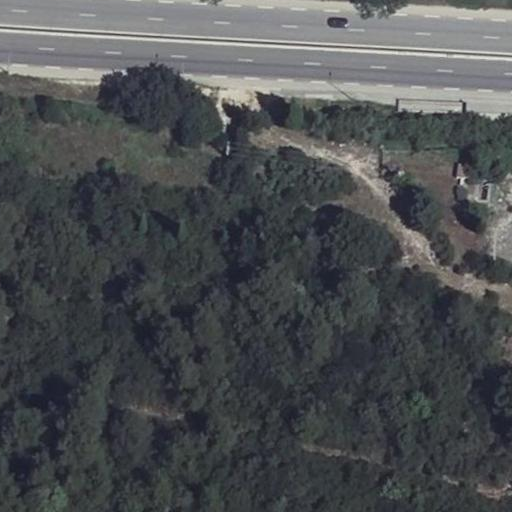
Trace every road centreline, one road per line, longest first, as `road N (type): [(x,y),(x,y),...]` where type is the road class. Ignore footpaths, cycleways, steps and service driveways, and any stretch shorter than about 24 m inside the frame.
road 1 (primary): [(0,46),(511,77)]
road 2 (primary): [(511,35),(0,6)]
